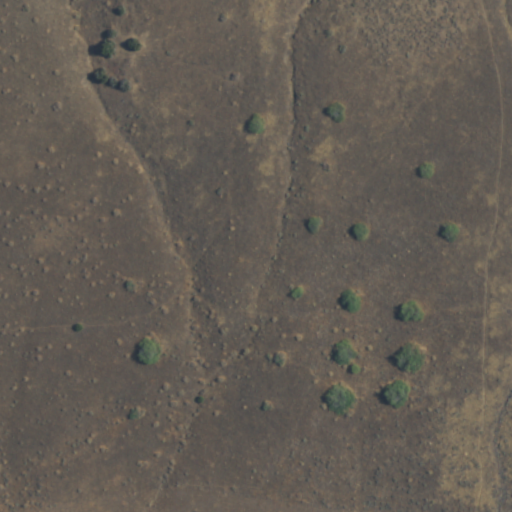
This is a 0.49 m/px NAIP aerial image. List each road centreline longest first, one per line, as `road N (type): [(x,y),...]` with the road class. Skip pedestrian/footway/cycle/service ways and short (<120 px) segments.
road 1 (residential): [(0,342),(103,349),(154,335),(176,314),(232,199),(275,52),(312,0)]
road 2 (residential): [(484,472),(507,222),(501,35),(485,0)]
road 3 (residential): [(37,344),(253,455),(309,511)]
